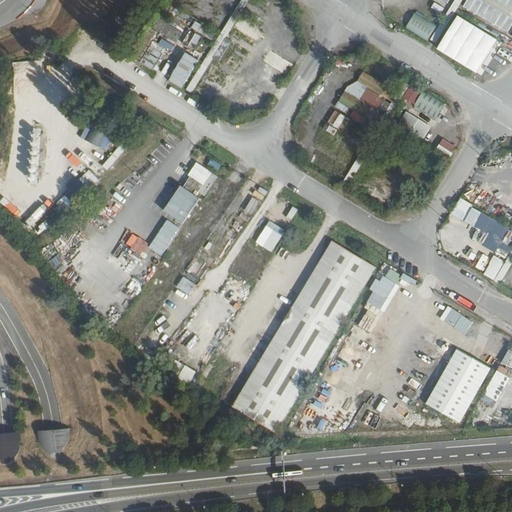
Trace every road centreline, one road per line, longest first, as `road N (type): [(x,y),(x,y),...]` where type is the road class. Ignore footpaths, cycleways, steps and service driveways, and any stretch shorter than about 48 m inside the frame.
road 1 (secondary): [(79,511),(348,474)]
road 2 (unclassified): [(511,121),(316,0)]
road 3 (unclassified): [(225,477),(0,495)]
road 4 (secondary): [(225,477),(2,511)]
road 5 (unclassified): [(58,511),(43,384),(0,304)]
road 6 (track): [(233,354),(283,273),(311,256),(340,208)]
road 7 (secondary): [(511,461),(348,474)]
road 8 (track): [(381,380),(442,272)]
road 9 (secondary): [(348,474),(225,477)]
road 10 (unclassified): [(11,511),(0,390)]
